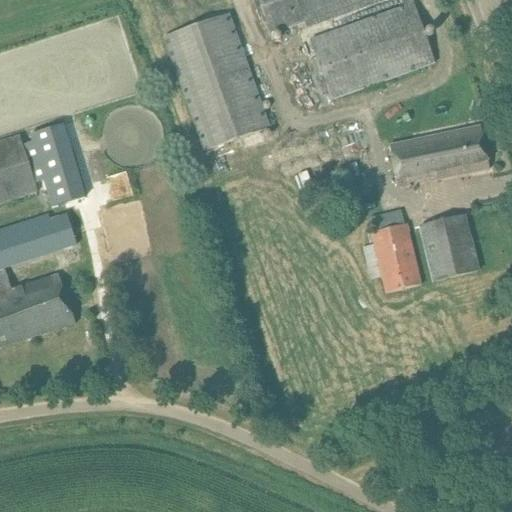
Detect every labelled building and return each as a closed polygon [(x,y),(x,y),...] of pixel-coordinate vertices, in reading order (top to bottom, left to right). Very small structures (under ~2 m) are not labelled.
[(434,64),(410,0),(259,0),(271,34),(364,0),(403,0),(406,7),(313,40),(333,100),(434,64)] [(163,39),(204,153),(270,128),(229,15),(163,39)] [(37,136),(55,205),(84,198),(67,128),(37,136)] [(389,147),(398,190),(489,171),(480,128),(389,147)] [(0,204),(40,192),(21,135),(0,141),(0,204)] [(29,138),(39,188),(47,186),(37,137),(29,138)] [(356,164),(338,171),(342,184),(360,176),(356,164)] [(370,177),(361,180),(364,188),(372,185),(370,177)] [(0,228),(0,271),(78,248),(68,214),(47,220),(45,215),(0,228)] [(478,272),(464,217),(420,228),(433,283),(478,272)] [(406,226),(371,235),(381,275),(385,293),(386,295),(421,286),(416,267),(406,226)] [(3,272),(0,272),(0,348),(75,325),(59,275),(9,291),(3,272)]
